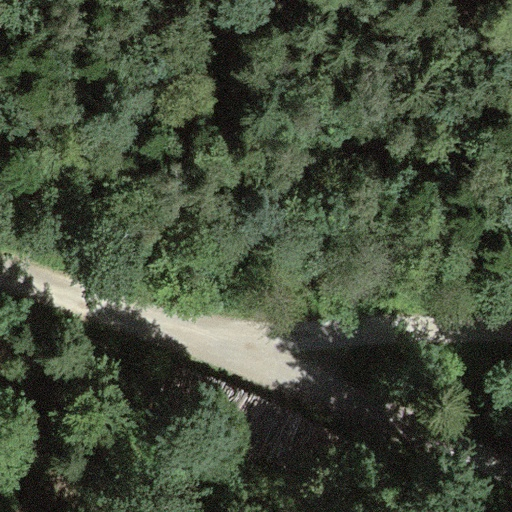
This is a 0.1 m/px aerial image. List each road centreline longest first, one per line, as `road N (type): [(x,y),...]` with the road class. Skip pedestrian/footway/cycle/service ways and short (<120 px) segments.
road 1 (track): [(229,342),(299,368),(511,485)]
road 2 (track): [(229,342),(511,335)]
road 3 (track): [(0,259),(229,342)]
